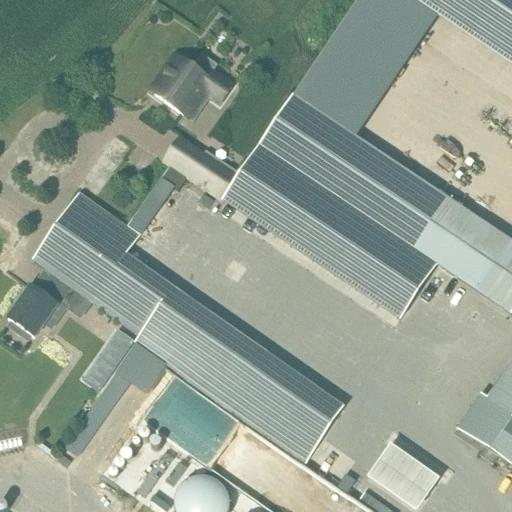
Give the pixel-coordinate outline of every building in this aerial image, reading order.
[(391,0),(511,74),(511,0),(334,0),(313,35),(321,40),(288,94),(301,102),(363,0),(391,0)] [(171,73),(155,97),(171,108),(183,117),(201,92),(220,105),(232,87),(227,83),(212,72),(216,67),(198,54),(188,68),(176,59),(168,71),(171,73)] [(33,262),(53,276),(70,288),(93,304),(126,257),(140,238),(79,196),(33,262)] [(511,316),(511,219),(485,201),(440,269),(511,316)] [(59,304),(70,288),(53,276),(39,295),(31,289),(8,321),(11,324),(8,329),(28,343),(31,338),(34,340),(44,326),(51,330),(66,308),(59,304)] [(123,363),(137,343),(123,333),(109,353),(123,363)] [(481,397),(458,431),(485,449),(485,450),(483,453),(495,462),(498,458),(499,458),(511,467),(511,363),(487,400),(481,397)] [(113,383),(99,374),(82,400),(95,409),(113,383)] [(131,426),(103,469),(170,511),(245,511),(233,504),(242,491),(155,434),(159,428),(146,420),(139,432),(131,426)] [(405,511),(410,511),(433,480),(383,445),(358,479),(405,511)] [(388,511),(360,496),(354,506),(364,511),(388,511)]
